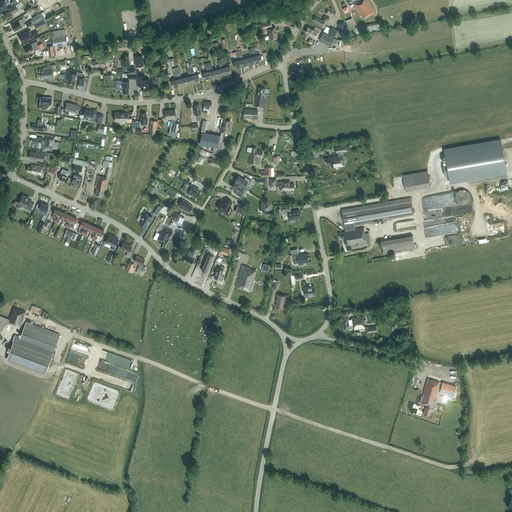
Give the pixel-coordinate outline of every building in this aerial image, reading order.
[(2,0),(0,1),(0,9),(0,10),(7,5),(6,4),(9,1),(9,0),(8,0),(2,0)] [(345,0),(347,3),(348,2),(350,5),(353,3),(363,19),(374,12),(366,0),(360,0),(357,2),(356,1),(357,0),(345,0)] [(6,20),(12,16),(13,16),(11,13),(18,9),(15,4),(8,8),(10,10),(3,14),(6,20)] [(45,17),(42,12),(40,13),(32,17),(33,19),(26,23),(28,26),(43,18),(45,17)] [(315,17),(313,20),(315,22),(314,23),(318,25),(323,29),(330,19),(325,16),(322,20),(320,19),(320,20),(315,17)] [(14,30),(15,29),(15,30),(18,28),(18,29),(23,26),(22,26),(24,24),(23,22),(24,21),(22,18),(19,20),(19,19),(15,21),(16,22),(12,24),(11,25),(14,30)] [(381,22),(355,27),(352,18),(346,21),(351,34),(382,29),(381,22)] [(278,37),(275,27),(272,28),(271,26),(272,26),(271,21),(260,24),(262,32),(266,31),(265,28),(268,27),(269,31),(268,31),(270,39),(278,37)] [(344,22),(338,25),(341,33),(348,30),(344,22)] [(310,37),(316,40),(321,30),(315,27),(314,30),(308,27),(305,32),(311,35),(310,37)] [(337,30),(332,27),(328,34),(333,37),(337,30)] [(33,37),(32,37),(38,34),(36,30),(30,33),(29,30),(18,36),(22,43),(33,37)] [(65,30),(51,32),(53,47),(55,47),(67,45),(65,30)] [(323,33),(319,40),(330,45),(331,42),(335,44),(337,40),(334,38),(323,33)] [(31,45),(25,48),(27,53),(31,51),(31,52),(34,50),(39,48),(40,50),(44,48),(42,43),(39,45),(37,40),(31,43),(31,45)] [(254,56),(255,62),(262,61),(260,54),(257,55),(256,52),(256,53),(254,47),(252,48),(253,53),(254,56)] [(236,52),(237,60),(234,61),(235,67),(242,66),(241,59),(240,56),(239,51),(236,52)] [(240,56),(241,59),(242,66),(248,64),(247,58),(243,59),(241,51),(239,51),(240,56)] [(143,65),(142,55),(135,56),(136,66),(143,65)] [(103,57),(96,58),(96,61),(93,61),(94,66),(97,65),(97,67),(105,66),(105,60),(103,60),(103,57)] [(225,74),(223,68),(223,65),(221,60),(218,60),(220,69),(217,69),(218,75),(225,74)] [(218,75),(217,69),(213,70),(211,62),(208,63),(212,77),(218,75)] [(205,79),(212,77),(208,63),(205,64),(207,72),(203,73),(205,79)] [(53,71),(56,71),(55,64),(51,65),(51,67),(44,68),(44,69),(40,69),(40,78),(47,78),(47,79),(54,79),(53,71)] [(85,77),(81,77),(82,73),(76,72),(76,71),(68,70),(67,77),(68,78),(67,83),(74,85),(74,84),(83,85),(85,77)] [(191,72),(192,75),(193,82),(200,80),(198,74),(195,75),(194,72),(191,72)] [(144,75),(138,76),(138,85),(139,85),(141,84),(142,89),(150,89),(149,79),(144,79),(144,75)] [(179,79),(180,85),(187,83),(185,77),(182,78),(181,75),(178,76),(179,79)] [(129,86),(129,81),(115,81),(115,89),(122,89),(122,93),(128,93),(128,86),(129,86)] [(266,94),(264,94),(265,88),(258,87),(257,93),(257,96),(256,96),(255,106),(265,107),(266,94)] [(38,97),(37,106),(41,106),(41,109),(47,109),(47,104),(52,104),(52,97),(43,97),(38,97)] [(212,102),(204,101),(203,113),(206,113),(206,110),(211,111),(212,102)] [(78,106),(67,102),(65,109),(66,110),(64,113),(68,114),(69,111),(76,113),(78,106)] [(201,109),(200,109),(199,104),(195,105),(195,107),(193,107),(194,114),(197,114),(198,119),(202,118),(201,109)] [(244,108),(243,117),(257,119),(258,110),(244,108)] [(84,114),(84,116),(88,117),(87,121),(92,122),(92,119),(94,120),(95,116),(96,117),(95,121),(101,123),(103,115),(95,113),(95,110),(92,110),(92,111),(85,109),(84,114)] [(165,110),(165,118),(170,117),(169,118),(172,118),(172,122),(169,134),(175,136),(176,133),(179,123),(176,122),(175,117),(176,117),(175,110),(171,111),(169,111),(169,110),(165,110)] [(115,121),(116,121),(117,121),(117,124),(122,124),(122,121),(128,121),(127,122),(132,122),(132,120),(131,119),(128,119),(128,113),(115,112),(115,121)] [(44,129),(47,130),(47,127),(44,127),(45,124),(42,123),(42,121),(41,120),(39,120),(38,120),(38,123),(37,125),(32,124),(32,128),(34,128),(34,130),(43,131),(44,129)] [(155,136),(155,130),(156,130),(157,121),(151,120),(149,135),(150,135),(155,136)] [(224,141),(225,132),(230,132),(231,122),(229,122),(229,121),(224,120),(224,125),(223,125),(222,131),(221,131),(221,132),(220,135),(217,153),(219,153),(218,155),(219,157),(223,157),(224,154),(223,154),(225,141),(224,141)] [(202,132),(200,144),(214,146),(213,152),(217,153),(220,135),(216,135),(206,133),(202,132)] [(44,147),(52,148),(54,137),(46,136),(45,140),(42,139),(43,138),(37,137),(37,138),(32,137),(31,142),(33,142),(33,144),(36,145),(36,147),(41,148),(42,146),(44,146),(44,147)] [(445,176),(449,175),(450,182),(506,172),(500,140),(444,149),(447,164),(443,164),(445,176)] [(346,146),(335,148),(336,152),(338,152),(339,156),(332,157),(325,159),(326,163),(331,162),(331,167),(344,165),(342,155),(341,155),(341,151),(347,150),(346,146)] [(249,163),(259,164),(260,158),(258,158),(259,156),(262,156),(262,151),(256,150),(257,148),(253,147),(252,148),(247,147),(247,151),(250,152),(249,163)] [(35,160),(43,162),(44,158),(47,158),(48,154),(38,151),(38,152),(31,151),(29,158),(35,159),(35,160)] [(221,162),(215,160),(215,159),(211,157),(209,163),(214,165),(214,164),(219,166),(221,162)] [(74,163),(88,166),(89,161),(75,158),(74,163)] [(104,190),(106,190),(109,178),(110,178),(112,172),(113,168),(108,167),(109,162),(103,160),(102,166),(108,167),(107,171),(105,177),(98,176),(95,187),(97,188),(95,195),(102,197),(104,190)] [(28,166),(27,171),(31,172),(30,173),(41,175),(42,170),(45,171),(46,166),(44,165),(43,168),(42,168),(42,167),(31,164),(31,167),(28,166)] [(261,171),(261,176),(274,175),(274,167),(265,168),(265,170),(261,171)] [(69,177),(67,176),(69,173),(66,172),(67,170),(63,169),(61,173),(62,174),(59,179),(66,182),(67,181),(69,177)] [(403,175),(406,191),(430,186),(428,170),(403,175)] [(82,177),(74,174),(73,177),(74,178),(71,184),(70,186),(75,188),(76,186),(79,188),(82,181),(81,180),(82,177)] [(238,176),(235,181),(246,189),(252,181),(246,177),(244,179),(238,176)] [(235,193),(241,198),(247,189),(246,189),(235,181),(236,182),(232,187),(237,190),(235,193)] [(290,190),(290,189),(295,189),(294,184),(290,184),(290,181),(280,181),(280,182),(276,182),(276,186),(280,186),(281,190),(282,190),(282,193),(283,194),(286,194),(287,193),(286,190),(290,190)] [(197,198),(200,193),(197,192),(199,189),(191,184),(190,185),(188,183),(186,182),(184,186),(188,189),(186,192),(194,197),(195,196),(197,198)] [(177,192),(168,187),(166,192),(174,197),(177,192)] [(463,189),(461,189),(459,190),(458,191),(456,192),(456,194),(455,196),(455,198),(456,200),(457,201),(458,203),(460,204),(462,204),(464,204),(466,204),(467,203),(469,201),(470,200),(470,198),(470,196),(470,194),(469,193),(468,191),(467,190),(465,189),(463,189)] [(27,197),(23,195),(19,203),(19,202),(17,207),(17,208),(17,207),(18,207),(19,207),(20,207),(21,206),(22,206),(25,207),(25,209),(24,208),(24,209),(31,211),(30,212),(31,212),(34,204),(34,203),(34,204),(31,202),(31,201),(26,198),(27,197)] [(345,232),(339,233),(340,238),(344,237),(345,245),(355,243),(358,243),(366,241),(365,237),(365,234),(363,227),(355,228),(354,225),(413,214),(410,197),(342,210),(345,232)] [(184,208),(189,212),(193,206),(189,204),(189,203),(182,199),(178,206),(183,209),(184,208)] [(221,202),(217,208),(227,213),(230,207),(229,207),(232,202),(226,199),(224,203),(221,202)] [(40,208),(41,209),(40,213),(46,215),(48,211),(47,210),(49,206),(42,203),(41,205),(40,208)] [(238,206),(235,212),(243,216),(246,211),(238,206)] [(290,223),(295,222),(294,218),(296,218),(301,217),(299,209),(291,211),(290,208),(285,209),(282,209),(283,214),(288,213),(290,219),(290,223)] [(55,215),(58,217),(59,217),(61,211),(55,209),(52,217),(54,218),(55,215)] [(57,219),(56,222),(58,223),(60,218),(64,219),(66,214),(61,211),(59,217),(58,217),(57,219)] [(171,211),(168,217),(182,223),(184,218),(171,211)] [(146,226),(145,226),(146,227),(152,216),(152,217),(145,213),(146,212),(145,212),(143,216),(140,215),(137,219),(140,221),(139,222),(140,223),(141,224),(141,223),(146,226)] [(70,222),(72,216),(66,214),(64,219),(62,223),(65,224),(66,220),(70,222)] [(72,216),(70,222),(68,224),(67,227),(70,228),(72,223),(75,224),(77,218),(72,216)] [(430,221),(432,228),(456,222),(454,216),(430,221)] [(161,244),(165,246),(168,241),(168,242),(173,232),(163,227),(158,238),(162,241),(161,244)] [(97,233),(96,236),(94,239),(96,240),(99,234),(102,236),(104,230),(99,228),(97,233)] [(67,229),(64,235),(68,237),(71,238),(74,232),(67,229)] [(111,248),(114,250),(116,246),(119,239),(114,237),(114,236),(113,236),(109,234),(106,242),(113,245),(111,248)] [(413,235),(381,241),(383,253),(394,252),(399,251),(415,248),(413,235)] [(91,252),(96,255),(100,245),(95,243),(91,252)] [(130,257),(132,252),(130,251),(133,246),(124,243),(121,248),(129,251),(127,256),(130,257)] [(194,259),(192,258),(198,246),(194,244),(191,251),(190,250),(187,256),(186,255),(183,261),(192,264),(194,259)] [(115,254),(110,252),(107,260),(112,262),(115,254)] [(298,252),(296,252),(292,253),(294,263),(298,262),(299,265),(303,265),(303,263),(309,261),(307,253),(298,255),(298,252)] [(201,270),(207,272),(214,256),(208,253),(201,270)] [(144,271),(146,267),(142,265),(145,260),(137,256),(135,261),(138,262),(137,263),(139,264),(138,268),(144,271)] [(130,262),(126,270),(131,272),(133,267),(134,264),(130,262)] [(238,279),(235,286),(251,291),(253,284),(252,284),(253,279),(247,277),(249,268),(250,267),(242,265),(238,277),(240,277),(239,279),(238,279)] [(223,280),(224,276),(225,276),(227,272),(224,271),(224,270),(224,269),(225,267),(221,266),(220,268),(218,267),(214,277),(223,280)] [(305,295),(315,294),(314,286),(304,288),(305,289),(301,290),(302,295),(305,294),(305,295)] [(284,302),(287,303),(289,295),(285,294),(285,296),(277,294),(276,301),(277,301),(276,307),(282,308),(284,302)] [(10,320),(0,316),(0,336),(3,337),(9,322),(20,326),(25,311),(14,307),(10,320)] [(366,319),(363,320),(362,316),(353,318),(353,319),(349,320),(348,318),(343,319),(344,330),(352,328),(352,326),(354,325),(355,330),(364,328),(364,329),(365,328),(366,334),(377,332),(376,325),(364,327),(363,323),(366,322),(366,319)] [(14,340),(7,359),(46,373),(60,335),(26,323),(21,337),(15,335),(13,339),(14,340)] [(114,358),(113,363),(129,367),(130,362),(114,358)] [(421,396),(419,403),(426,405),(423,413),(429,415),(430,411),(431,411),(433,405),(435,405),(437,399),(435,398),(440,383),(427,379),(422,396),(421,396)] [(456,387),(442,383),(440,393),(453,397),(456,387)]
